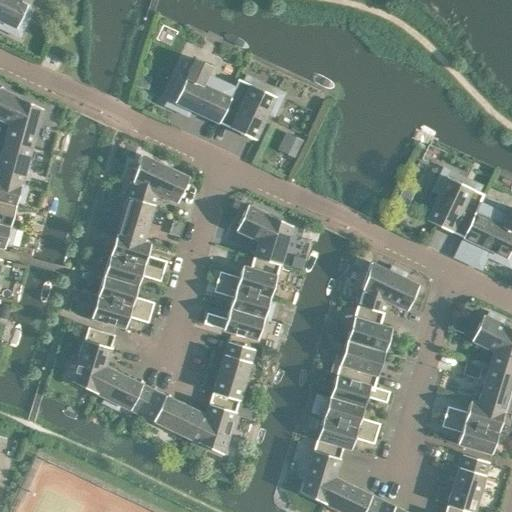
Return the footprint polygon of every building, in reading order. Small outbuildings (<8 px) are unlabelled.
[(0,0),(0,28),(11,34),(14,27),(16,28),(20,19),(27,22),(34,6),(27,3),(28,0),(0,0)] [(235,86),(234,86),(206,73),(210,66),(194,59),(185,78),(178,74),(171,90),(178,93),(174,102),(175,103),(172,109),(187,117),(191,110),(218,122),(235,86)] [(150,76),(140,73),(137,86),(147,89),(150,76)] [(235,86),(218,122),(254,140),(266,113),(273,116),(281,101),(274,97),(274,96),(266,92),(269,85),(245,74),(242,81),(237,79),(234,86),(235,86)] [(4,140),(31,147),(41,108),(0,88),(0,119),(8,123),(4,140)] [(301,140),(285,132),(278,149),(293,156),(301,140)] [(4,140),(0,154),(0,179),(21,185),(21,184),(31,147),(4,140)] [(127,197),(153,205),(157,193),(176,202),(188,177),(139,154),(127,197)] [(462,237),(482,194),(479,192),(482,185),(458,174),(455,181),(446,177),(445,178),(438,174),(431,190),(438,194),(425,220),(462,237)] [(0,201),(15,206),(16,202),(22,203),(26,186),(21,184),(21,185),(0,179),(0,201)] [(482,194),(462,237),(489,250),(486,256),(501,264),(505,257),(506,258),(510,249),(511,249),(511,207),(510,207),(510,208),(483,195),(483,194),(482,194)] [(153,205),(127,197),(115,234),(142,242),(142,241),(153,205)] [(15,206),(0,201),(0,224),(9,227),(9,226),(15,206)] [(253,256),(279,264),(291,225),(246,204),(235,230),(258,240),(253,256)] [(0,247),(3,248),(5,244),(10,245),(15,227),(9,226),(9,227),(0,224),(0,247)] [(109,255),(163,271),(166,261),(146,255),(150,244),(142,241),(142,242),(115,234),(109,255)] [(103,275),(137,286),(140,275),(159,281),(163,271),(109,255),(103,275)] [(216,281),(269,297),(279,264),(253,256),(249,268),(241,265),(238,277),(219,271),(216,281)] [(356,304),(383,312),(386,301),(406,310),(418,285),(404,278),(406,273),(390,265),(388,271),(369,262),(356,304)] [(96,296),(150,312),(153,302),(134,296),(137,286),(103,275),(96,296)] [(229,308),(269,320),(274,303),(268,301),(269,297),(216,281),(213,291),(232,297),(229,308)] [(90,318),(124,328),(128,317),(147,322),(150,312),(96,296),(90,318)] [(383,312),(356,304),(346,340),(384,352),(391,328),(379,325),(383,312)] [(269,320),(229,308),(225,318),(206,312),(203,323),(256,340),(263,319),(268,321),(269,320)] [(488,366),(511,373),(511,328),(501,324),(504,318),(488,311),(485,316),(482,315),(470,340),(493,350),(488,366)] [(71,381),(95,393),(104,366),(114,334),(87,327),(71,381)] [(272,349),(274,342),(266,340),(264,347),(272,349)] [(384,352),(346,340),(341,356),(335,355),(330,371),(335,373),(335,376),(373,387),(384,352)] [(212,392),(238,400),(254,349),(227,341),(212,392)] [(141,415),(153,390),(104,366),(95,393),(104,397),(101,402),(117,410),(119,405),(141,415)] [(511,382),(511,373),(488,366),(477,402),(477,403),(503,411),(511,382)] [(328,397),(363,407),(366,396),(385,402),(389,391),(373,387),(335,376),(328,397)] [(188,438),(200,413),(153,390),(141,415),(188,438)] [(238,400),(212,392),(205,415),(200,413),(188,438),(222,454),(238,400)] [(363,407),(328,397),(322,417),(376,433),(379,423),(360,417),(363,407)] [(443,416),(497,432),(503,411),(477,403),(477,402),(469,400),(466,412),(447,406),(443,416)] [(249,403),(245,417),(252,419),(256,405),(249,403)] [(456,443),(491,454),(497,432),(443,416),(440,426),(460,432),(456,443)] [(376,433),(322,417),(316,438),(342,446),(342,447),(350,449),(353,438),(373,443),(376,433)] [(333,477),(342,447),(342,446),(316,438),(300,491),(324,503),(333,477)] [(446,504),(471,511),(472,511),(488,462),(461,454),(446,504)] [(333,477),(324,503),(342,511),(376,511),(382,500),(341,480),(333,477)] [(405,511),(382,500),(376,511),(405,511)]
